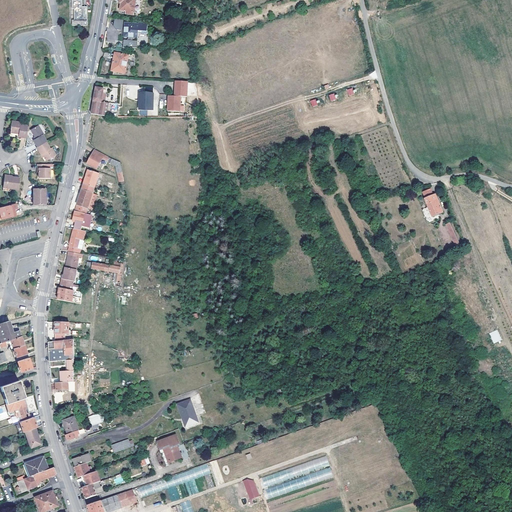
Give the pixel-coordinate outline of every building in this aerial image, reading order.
[(74,20),(72,20),(71,25),(87,26),(87,7),(82,6),(81,0),(72,0),(72,9),(75,9),(74,20)] [(121,3),(120,10),(134,12),(135,0),(120,0),(120,2),(121,3)] [(122,30),(123,19),(114,18),(113,28),(122,30)] [(125,22),(124,36),(129,37),(128,40),(126,43),(124,43),(123,48),(137,47),(138,41),(132,40),(133,37),(138,37),(139,30),(147,31),(148,22),(139,21),(139,23),(125,22)] [(115,53),(112,71),(125,73),(128,55),(115,53)] [(177,90),(176,90),(175,96),(171,96),(171,105),(169,105),(169,111),(181,112),(182,97),(188,97),(188,82),(178,81),(177,90)] [(103,89),(96,88),(93,101),(91,114),(92,114),(93,114),(94,114),(102,115),(107,116),(109,103),(105,102),(106,94),(103,93),(103,89)] [(154,95),(140,94),(139,110),(153,111),(154,95)] [(15,131),(14,134),(19,134),(18,137),(26,138),(28,126),(21,125),(21,123),(12,122),(11,131),(15,131)] [(38,148),(46,143),(48,143),(44,136),(39,126),(31,131),(36,140),(33,141),(38,148)] [(43,155),(44,157),(47,162),(56,157),(52,150),(50,151),(46,143),(38,148),(37,149),(41,156),(43,155)] [(102,158),(104,154),(94,149),(87,163),(96,168),(100,161),(101,161),(103,158),(102,158)] [(120,163),(104,154),(102,158),(103,158),(116,166),(119,182),(124,181),(120,163)] [(40,170),(40,174),(40,179),(50,179),(50,169),(54,169),(54,166),(38,166),(38,169),(40,170)] [(83,184),(94,187),(99,173),(88,170),(83,184)] [(12,178),(5,177),(4,188),(11,189),(18,190),(20,178),(12,177),(12,178)] [(94,187),(83,184),(75,211),(85,213),(86,213),(94,187)] [(35,200),(33,200),(33,205),(46,204),(45,188),(35,189),(35,200)] [(425,198),(433,216),(443,212),(435,194),(425,198)] [(0,207),(0,212),(2,220),(16,217),(15,210),(17,210),(15,204),(0,207)] [(82,223),(83,222),(85,213),(75,211),(73,221),(81,223),(82,223)] [(442,214),(458,250),(462,248),(446,212),(442,214)] [(79,239),(83,240),(85,231),(77,229),(73,229),(69,246),(68,251),(80,253),(80,249),(77,248),(79,239)] [(272,243),(274,250),(280,248),(274,229),(268,231),(272,243)] [(274,250),(272,243),(265,245),(268,254),(274,252),(274,250)] [(80,253),(68,251),(66,267),(77,269),(80,253)] [(119,274),(119,273),(120,267),(93,262),(92,269),(117,273),(119,274)] [(77,269),(66,267),(64,275),(63,275),(62,283),(73,284),(74,280),(75,281),(77,269)] [(61,289),(59,288),(58,294),(59,294),(58,300),(71,302),(73,296),(72,296),(73,291),(72,290),(61,289)] [(10,340),(21,336),(16,324),(10,326),(9,320),(0,323),(0,339),(1,343),(10,340)] [(65,339),(65,334),(69,334),(69,322),(59,322),(55,322),(55,338),(65,339)] [(493,344),(502,340),(497,329),(489,333),(493,344)] [(13,348),(24,345),(21,336),(10,340),(13,348)] [(68,360),(73,360),(74,339),(48,342),(49,350),(49,356),(49,362),(68,360)] [(27,354),(24,345),(13,348),(16,357),(27,354)] [(17,361),(20,372),(31,368),(28,357),(17,361)] [(73,360),(68,360),(68,371),(60,371),(61,382),(73,381),(73,361),(73,360)] [(0,386),(6,404),(24,397),(18,380),(17,376),(9,379),(9,377),(0,380),(0,386)] [(73,381),(61,382),(55,383),(56,391),(68,389),(68,391),(74,391),(73,381)] [(24,407),(27,405),(24,397),(6,404),(11,415),(17,413),(20,422),(26,419),(23,410),(24,409),(24,407)] [(177,404),(185,427),(197,422),(189,400),(177,404)] [(175,404),(165,406),(168,417),(178,414),(175,404)] [(89,416),(91,425),(104,423),(102,413),(89,416)] [(31,418),(26,419),(20,422),(19,422),(22,432),(25,431),(35,427),(37,427),(33,417),(31,418)] [(64,421),(68,434),(77,431),(79,431),(74,417),(64,421)] [(37,436),(38,436),(35,427),(25,431),(31,447),(40,443),(37,436)] [(68,434),(67,434),(66,435),(68,441),(79,437),(78,435),(77,431),(68,434)] [(164,449),(167,459),(179,455),(175,446),(178,444),(175,436),(158,443),(161,450),(164,449)] [(131,447),(128,440),(111,446),(114,453),(131,447)] [(165,460),(167,459),(164,449),(161,450),(158,443),(156,443),(160,455),(163,454),(165,460)] [(76,466),(86,463),(91,461),(89,454),(73,460),(76,466)] [(34,475),(50,469),(48,464),(45,466),(42,458),(26,464),(31,476),(34,475)] [(326,458),(260,476),(262,486),(329,468),(326,458)] [(86,463),(76,466),(74,467),(79,477),(90,473),(86,463)] [(22,466),(27,478),(31,476),(26,464),(22,466)] [(139,496),(211,475),(208,466),(136,486),(139,496)] [(50,469),(34,475),(38,486),(39,485),(43,480),(57,474),(55,469),(54,467),(50,469)] [(266,499),(333,478),(330,468),(263,489),(266,499)] [(90,473),(79,477),(82,488),(100,481),(97,471),(90,473)] [(38,486),(34,475),(31,476),(27,478),(18,481),(22,492),(38,486)] [(250,500),(260,496),(253,478),(243,481),(250,500)] [(104,492),(100,481),(82,488),(86,498),(104,492)] [(103,500),(107,511),(111,511),(138,502),(133,489),(103,500)] [(47,511),(59,507),(53,491),(36,499),(41,511),(47,511)] [(104,511),(101,501),(89,505),(89,507),(91,511),(104,511)]
